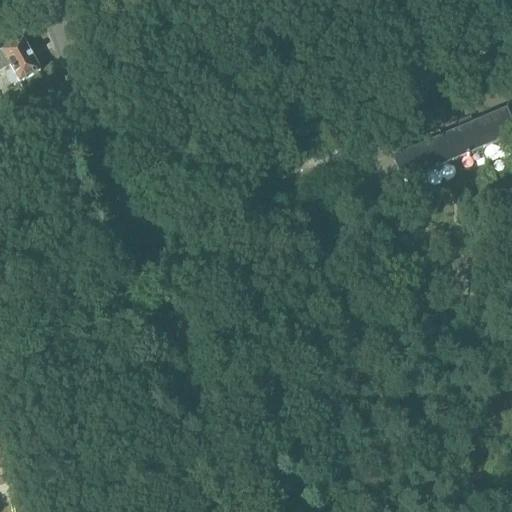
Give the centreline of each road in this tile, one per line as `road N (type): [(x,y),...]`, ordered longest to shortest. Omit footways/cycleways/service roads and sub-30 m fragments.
road 1 (unclassified): [(235,511),(51,0)]
road 2 (track): [(0,259),(128,212)]
